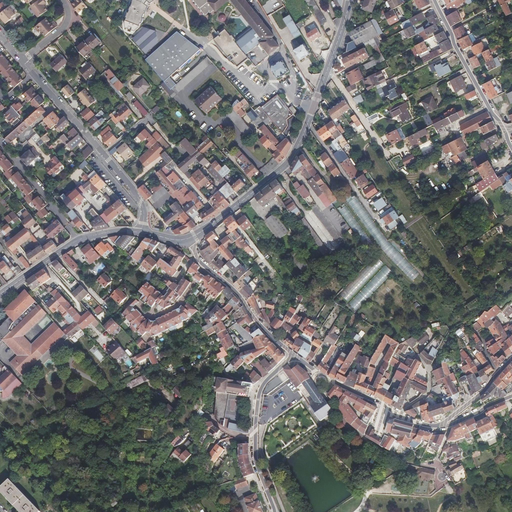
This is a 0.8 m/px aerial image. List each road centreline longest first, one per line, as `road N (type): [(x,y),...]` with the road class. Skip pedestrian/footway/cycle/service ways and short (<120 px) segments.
road 1 (tertiary): [(188,238),(284,166),(328,66)]
road 2 (residential): [(141,232),(133,189),(34,74)]
road 3 (residential): [(313,369),(344,422),(385,451),(437,467),(446,484)]
road 4 (residential): [(293,356),(264,381),(255,421),(256,463),(275,511)]
road 5 (residential): [(188,238),(199,263),(293,356)]
road 6 (residential): [(502,130),(431,0)]
road 7 (residential): [(442,424),(401,416),(313,369)]
road 8 (residential): [(79,239),(0,143)]
